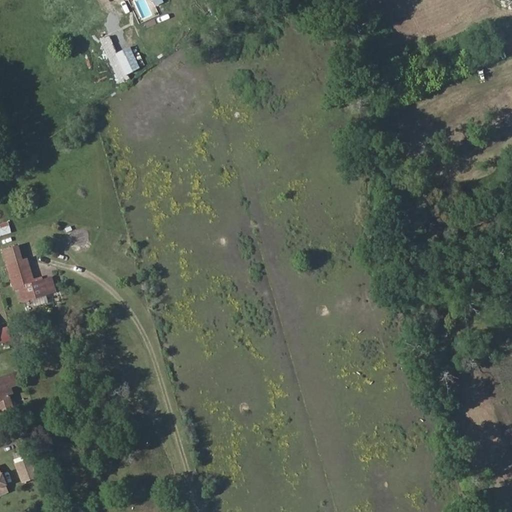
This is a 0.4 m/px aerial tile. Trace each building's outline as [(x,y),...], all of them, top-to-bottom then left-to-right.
[(111,35),(101,38),(116,83),(127,80),(111,35)] [(0,235),(11,232),(7,221),(0,223),(0,235)] [(3,250),(7,265),(21,261),(17,246),(3,250)] [(7,265),(14,288),(18,287),(22,300),(30,298),(44,293),(54,291),(50,277),(42,280),(41,277),(32,279),(26,260),(21,261),(7,265)] [(44,293),(30,298),(33,306),(47,302),(44,293)] [(3,377),(3,376),(0,377),(0,412),(5,411),(4,409),(10,407),(6,395),(10,393),(8,387),(22,382),(18,372),(3,377)] [(25,414),(10,420),(15,434),(30,428),(25,414)] [(30,457),(13,463),(21,483),(38,476),(30,457)]
